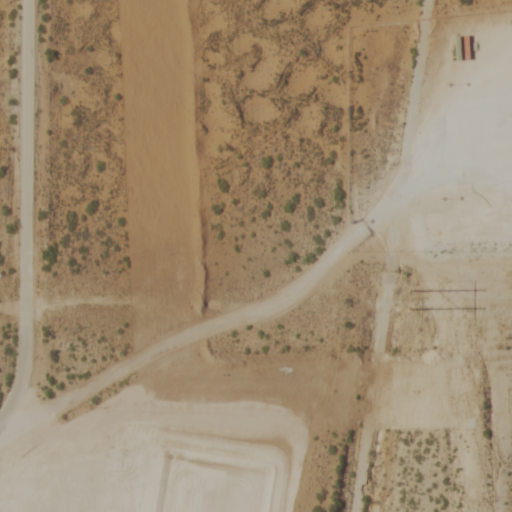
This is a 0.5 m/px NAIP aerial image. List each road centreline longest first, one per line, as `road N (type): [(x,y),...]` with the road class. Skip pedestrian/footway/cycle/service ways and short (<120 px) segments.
road 1 (residential): [(427,0),(358,511)]
road 2 (residential): [(0,427),(26,387),(26,0)]
